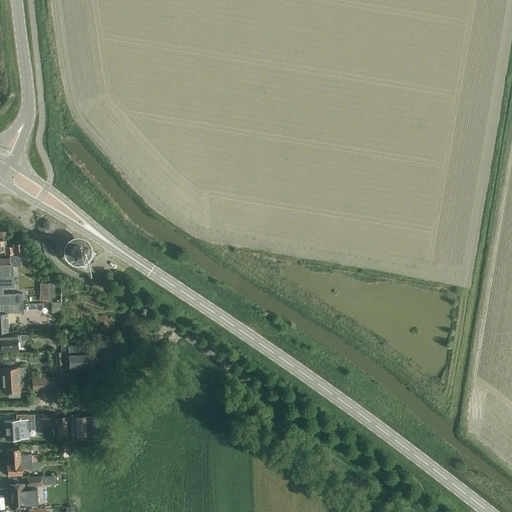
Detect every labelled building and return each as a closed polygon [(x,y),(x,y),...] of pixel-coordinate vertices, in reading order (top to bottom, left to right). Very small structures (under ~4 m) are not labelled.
[(0,223),(0,236),(4,238),(8,227),(0,223)] [(77,240),(73,241),(70,243),(68,246),(68,250),(68,253),(70,256),(73,258),(76,259),(75,261),(85,269),(96,253),(87,247),(87,248),(86,245),(84,243),(81,241),(77,240)] [(0,251),(4,252),(4,255),(13,254),(12,253),(12,247),(4,247),(4,241),(0,241),(0,251)] [(22,244),(12,245),(12,247),(12,253),(23,252),(22,244)] [(10,276),(10,265),(15,265),(15,258),(0,258),(0,279),(4,279),(4,276),(10,276)] [(39,283),(38,302),(51,302),(51,284),(39,283)] [(0,294),(0,304),(22,303),(22,293),(10,294),(0,294)] [(51,302),(51,313),(60,313),(59,302),(51,302)] [(22,303),(0,304),(0,331),(8,331),(7,323),(7,313),(14,312),(23,312),(22,303)] [(27,340),(26,334),(0,335),(0,343),(0,351),(18,350),(17,342),(20,342),(20,340),(27,340)] [(62,352),(63,364),(64,371),(68,371),(68,368),(94,366),(93,354),(89,354),(89,346),(85,346),(85,345),(83,345),(83,346),(67,347),(67,343),(60,343),(61,352),(62,352)] [(61,352),(55,353),(56,365),(63,364),(62,352),(61,352)] [(19,396),(19,391),(18,373),(24,372),(24,367),(18,367),(1,368),(3,392),(9,391),(9,396),(19,396)] [(35,429),(34,425),(34,414),(16,414),(16,419),(4,420),(5,439),(29,437),(28,429),(35,429)] [(85,416),(75,417),(76,441),(87,440),(85,416)] [(87,440),(89,440),(99,440),(97,416),(85,416),(87,440)] [(66,438),(66,434),(66,418),(57,418),(57,439),(66,438)] [(8,462),(32,461),(32,455),(32,454),(20,455),(19,447),(7,448),(8,462)] [(32,461),(8,462),(7,462),(7,475),(22,474),(22,468),(32,467),(32,461)] [(9,498),(9,506),(24,505),(23,483),(9,484),(10,497),(9,498)]
